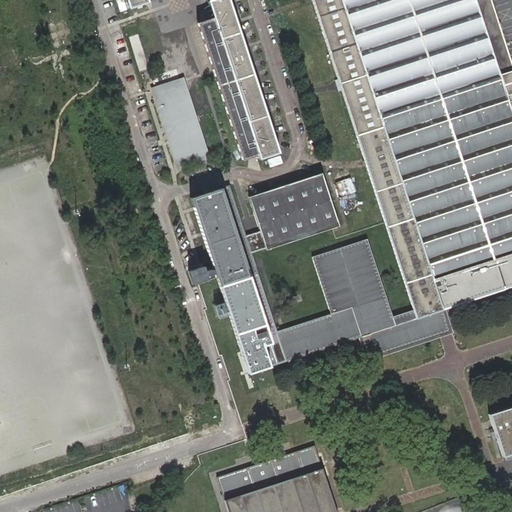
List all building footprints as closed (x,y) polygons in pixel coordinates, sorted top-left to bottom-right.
[(125,0),(128,9),(148,4),(146,0),(125,0)] [(166,0),(168,5),(171,14),(186,9),(194,7),(191,0),(166,0)] [(256,156),(258,160),(277,153),(227,0),(209,0),(205,1),(207,7),(211,19),(202,21),(212,38),(217,37),(219,42),(205,47),(238,148),(240,147),(243,157),(247,156),(248,144),(252,143),(256,156)] [(511,76),(511,64),(507,47),(491,0),(311,0),(353,129),(511,76)] [(211,19),(207,7),(206,7),(204,8),(203,10),(202,12),(202,13),(201,14),(201,16),(201,20),(202,21),(211,19)] [(202,21),(201,21),(197,23),(205,47),(219,42),(217,37),(212,38),(202,21)] [(175,64),(161,69),(165,80),(178,76),(175,64)] [(511,76),(353,129),(413,311),(389,318),(364,241),(310,258),(328,315),(275,332),(253,266),(215,278),(247,373),(284,362),(358,338),(367,335),(371,346),(374,356),(437,337),(433,325),(429,314),(440,310),(511,287),(511,76)] [(182,82),(153,92),(178,168),(208,157),(182,82)] [(135,111),(148,109),(146,93),(132,96),(135,111)] [(136,117),(141,132),(154,129),(149,113),(136,117)] [(243,157),(240,147),(238,148),(242,160),(256,156),(252,143),(248,144),(247,156),(243,157)] [(155,164),(162,163),(159,149),(152,150),(155,164)] [(243,237),(249,254),(263,249),(264,251),(336,228),(319,175),(247,198),(258,232),(254,233),(243,237)] [(253,266),(249,254),(243,237),(227,186),(189,199),(215,278),(253,266)] [(359,207),(345,211),(348,224),(363,220),(359,207)] [(223,302),(215,304),(218,316),(225,315),(223,302)] [(448,334),(440,310),(429,314),(433,325),(437,337),(448,334)] [(367,335),(358,338),(364,360),(374,356),(371,346),(367,335)] [(511,407),(488,416),(502,457),(511,453),(511,407)] [(313,447),(215,476),(227,511),(334,511),(322,476),(313,447)]
